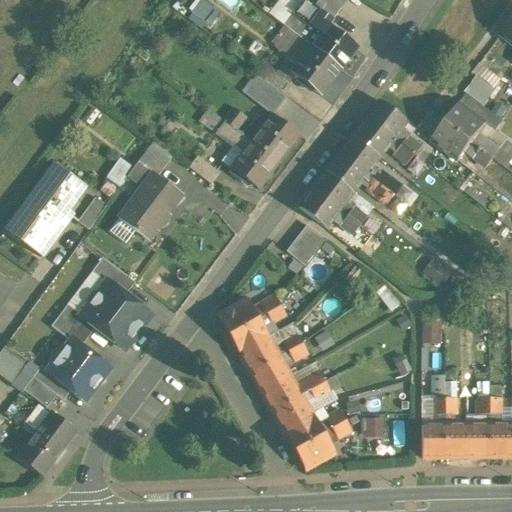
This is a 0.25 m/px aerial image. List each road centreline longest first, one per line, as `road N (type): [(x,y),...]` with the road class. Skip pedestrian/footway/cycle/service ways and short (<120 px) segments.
road 1 (residential): [(186,332),(366,86),(419,0)]
road 2 (tertiary): [(511,500),(291,506)]
road 3 (residential): [(186,332),(217,349),(291,506)]
road 4 (residential): [(93,511),(102,455),(186,332)]
